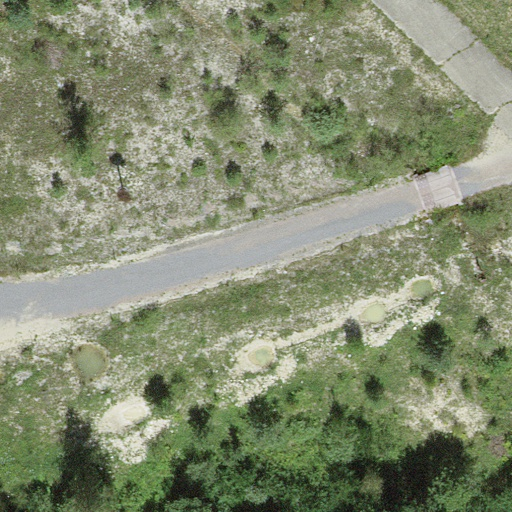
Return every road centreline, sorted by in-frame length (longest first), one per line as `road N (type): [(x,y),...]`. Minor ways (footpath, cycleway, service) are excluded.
road 1 (track): [(35,308),(221,259),(511,161)]
road 2 (track): [(511,110),(404,0)]
